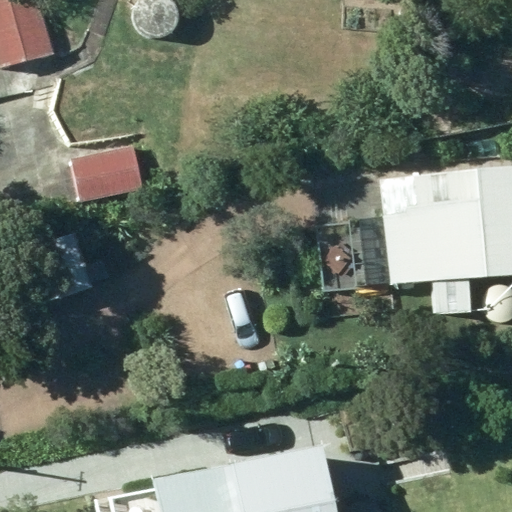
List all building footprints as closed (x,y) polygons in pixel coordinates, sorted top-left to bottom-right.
[(0,0),(0,65),(48,54),(34,0),(0,0)] [(69,202),(134,189),(126,147),(60,160),(69,202)] [(460,278),(511,274),(511,184),(511,167),(466,170),(466,173),(410,178),(409,181),(318,188),(324,290),(380,287),(380,284),(423,281),(426,315),(463,312),(460,278)] [(83,288),(68,233),(27,245),(43,299),(83,288)] [(338,406),(345,448),(375,442),(368,401),(338,406)] [(144,483),(148,511),(271,511),(269,502),(238,507),(230,466),(144,483)]
